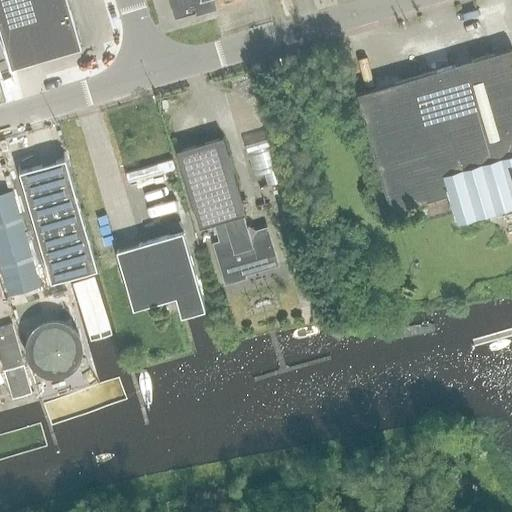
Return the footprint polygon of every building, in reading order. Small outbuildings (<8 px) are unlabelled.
[(0,0),(0,25),(12,67),(13,67),(17,66),(32,61),(37,60),(82,47),(81,43),(68,0),(0,0)] [(170,0),(176,18),(197,12),(213,7),(210,0),(170,0)] [(357,94),(391,211),(468,188),(473,207),(511,195),(511,49),(511,48),(357,94)] [(200,227),(214,223),(219,242),(215,244),(226,282),(244,276),(243,274),(277,264),(266,229),(247,234),(242,215),(246,214),(223,137),(177,151),(200,227)] [(20,172),(52,281),(69,276),(82,273),(95,269),(97,268),(66,159),(20,172)] [(11,192),(0,194),(0,268),(8,296),(39,287),(11,192)] [(181,316),(184,315),(193,313),(203,310),(206,309),(183,231),(117,250),(134,309),(176,297),(181,316)] [(32,330),(26,331),(28,338),(35,368),(36,370),(43,374),(44,374),(75,366),(80,358),(71,325),(70,320),(65,321),(32,330)] [(12,324),(0,327),(0,355),(4,368),(23,362),(12,324)] [(24,366),(4,371),(8,386),(28,380),(24,366)] [(18,410),(0,415),(0,436),(24,429),(18,410)]
